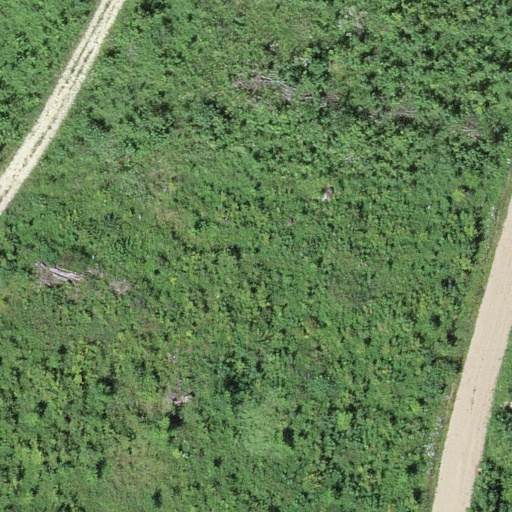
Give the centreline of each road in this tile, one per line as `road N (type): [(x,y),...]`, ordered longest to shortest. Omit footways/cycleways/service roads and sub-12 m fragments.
road 1 (track): [(440,511),(511,233)]
road 2 (track): [(86,0),(0,160)]
